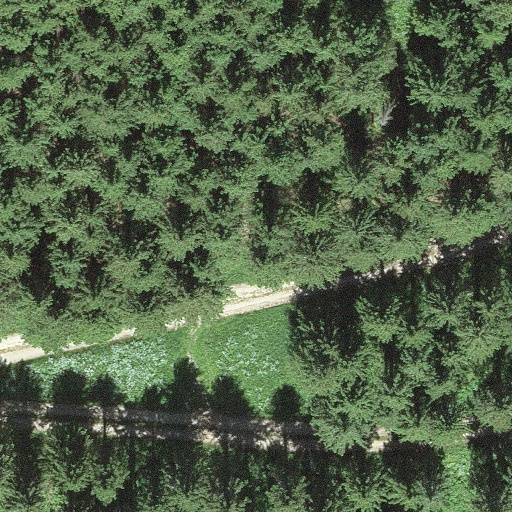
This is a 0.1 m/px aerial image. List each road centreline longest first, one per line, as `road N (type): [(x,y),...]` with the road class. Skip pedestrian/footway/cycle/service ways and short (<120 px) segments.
road 1 (track): [(511,223),(243,298),(0,352)]
road 2 (track): [(511,419),(439,435),(370,436),(0,414)]
